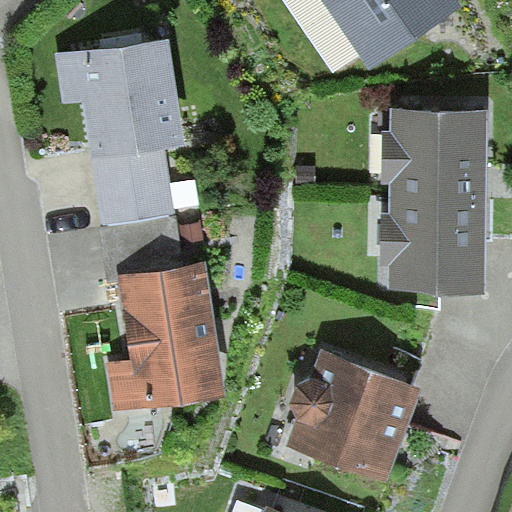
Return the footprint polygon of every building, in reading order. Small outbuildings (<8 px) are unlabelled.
[(326,0),(370,66),(460,6),(456,0),(326,0)] [(186,137),(170,36),(51,54),(61,114),(85,110),(102,220),(177,209),(166,140),(186,137)] [(486,289),(485,110),(392,110),(392,132),(384,132),(384,184),(392,184),(392,213),(383,213),(383,264),(392,264),(392,289),(486,289)] [(226,394),(208,259),(117,271),(128,360),(106,363),(112,409),(226,394)] [(415,385),(321,355),(313,379),(293,385),(287,405),(298,423),(288,453),(384,483),(415,385)]
